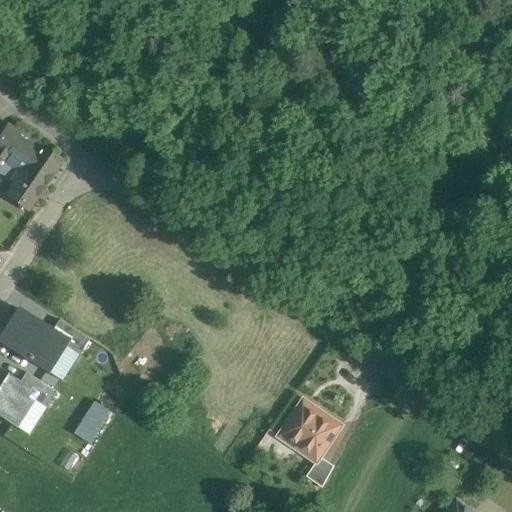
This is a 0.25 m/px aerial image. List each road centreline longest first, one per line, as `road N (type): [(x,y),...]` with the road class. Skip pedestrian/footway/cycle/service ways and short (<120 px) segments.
road 1 (residential): [(86,159),(511,450)]
road 2 (residential): [(0,293),(86,159)]
